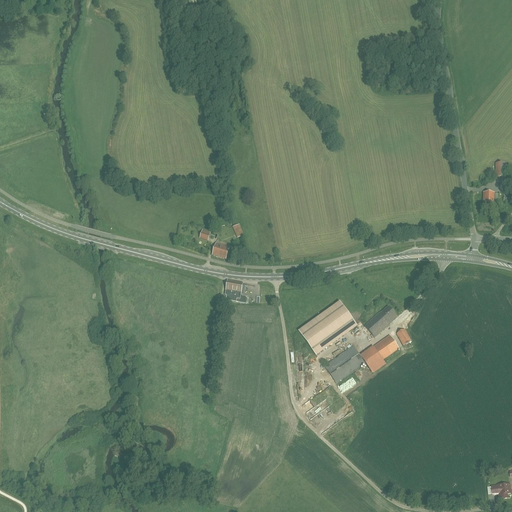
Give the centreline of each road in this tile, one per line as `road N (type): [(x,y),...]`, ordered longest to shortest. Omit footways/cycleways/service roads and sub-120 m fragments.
road 1 (unclassified): [(432,511),(388,499),(299,415),(275,277)]
road 2 (secondary): [(275,277),(206,271),(113,247),(0,202)]
road 3 (unclassified): [(475,239),(439,0)]
road 4 (secondary): [(275,277),(424,255),(471,258)]
